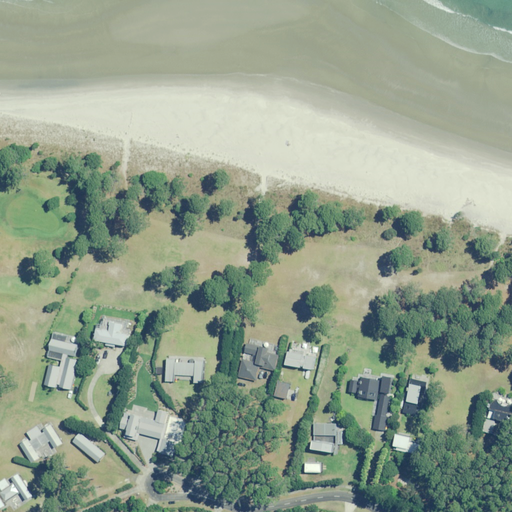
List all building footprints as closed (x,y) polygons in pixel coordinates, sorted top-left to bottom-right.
[(111,331),(98,329),(96,340),(107,342),(106,345),(116,347),(117,344),(127,346),(129,335),(122,333),(124,324),(113,322),(111,331)] [(274,345),(249,338),(240,377),(257,382),(261,368),(276,371),(279,356),(272,354),(274,345)] [(316,357),(308,355),(307,357),(304,357),(304,355),(289,352),(287,365),(302,368),(302,366),(306,367),(305,368),(314,370),(316,357)] [(205,358),(176,357),(176,359),(172,359),(172,356),(169,356),(168,382),(176,382),(176,375),(196,376),(196,383),(204,383),(205,358)] [(407,401),(405,401),(402,410),(405,411),(404,413),(420,416),(423,404),(420,403),(422,394),(426,395),(428,383),(412,379),(407,401)] [(291,385),(279,382),(275,396),(288,399),(291,385)] [(511,405),(511,406),(508,406),(509,403),(503,402),(502,405),(494,403),(492,410),(498,411),(496,419),(508,422),(510,414),(511,414),(511,405)] [(161,437),(164,423),(160,422),(161,416),(135,410),(134,415),(128,413),(124,427),(161,437)] [(495,422),(486,419),(483,432),(492,434),(495,422)] [(339,444),(343,444),(343,431),(336,431),(336,424),(314,424),(314,435),(315,435),(313,449),(335,453),(336,447),(338,447),(339,444)] [(46,433),(44,434),(42,431),(40,429),(38,425),(27,432),(31,438),(33,441),(31,442),(29,439),(21,444),(33,463),(41,458),(36,451),(51,441),(56,448),(63,444),(51,425),(44,430),(46,433)] [(418,439),(417,442),(411,441),(412,438),(397,434),(395,446),(398,447),(397,450),(420,455),(423,440),(418,439)] [(106,455),(98,447),(91,455),(99,463),(106,455)] [(323,473),(323,464),(307,464),(307,472),(323,473)] [(0,510),(7,506),(5,503),(6,502),(7,503),(21,494),(20,493),(21,492),(27,501),(33,496),(28,487),(29,486),(25,481),(24,482),(22,478),(19,475),(13,479),(15,483),(11,485),(6,478),(0,482),(0,485),(3,490),(0,492),(0,510)]
